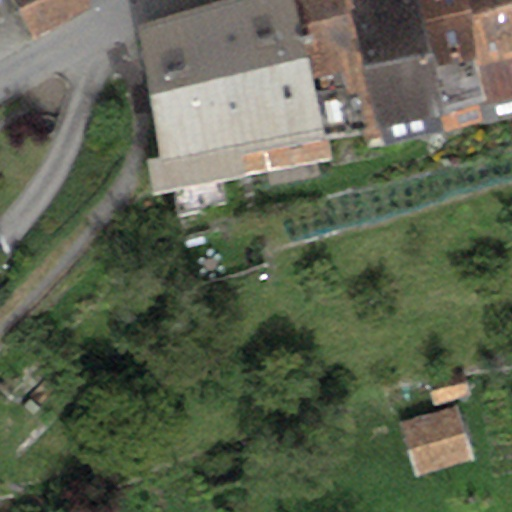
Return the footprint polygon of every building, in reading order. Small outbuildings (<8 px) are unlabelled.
[(91,0),(10,0),(31,39),(95,8),(91,0)] [(295,0),(221,0),(137,24),(160,158),(148,159),(154,195),(175,191),(181,216),(228,205),(221,181),(267,172),(269,185),(318,177),(316,163),(332,159),(327,141),(295,0)] [(348,0),(295,0),(327,141),(362,134),(365,149),(381,147),(348,0)] [(412,0),(348,0),(381,147),(443,132),(412,0)] [(462,0),(412,0),(443,132),(484,121),(462,0)] [(511,0),(462,0),(484,121),(485,126),(511,119),(511,0)] [(463,376),(427,383),(431,404),(468,397),(463,376)] [(456,410),(400,426),(414,478),(471,462),(456,410)] [(10,485),(0,488),(0,511),(20,511),(41,504),(10,485)]
